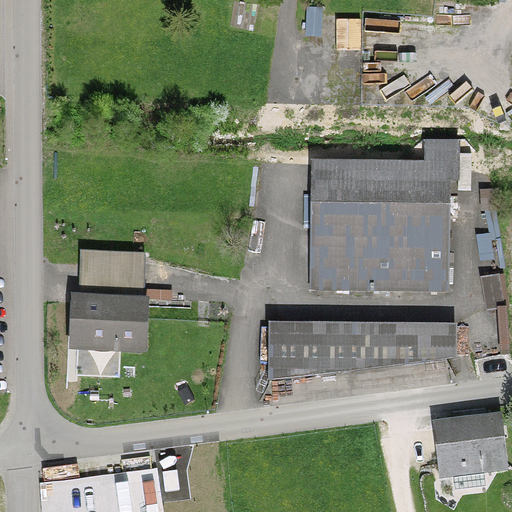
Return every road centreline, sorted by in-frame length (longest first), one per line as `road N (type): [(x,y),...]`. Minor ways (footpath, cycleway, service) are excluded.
road 1 (residential): [(19,455),(511,389)]
road 2 (residential): [(18,0),(19,455)]
